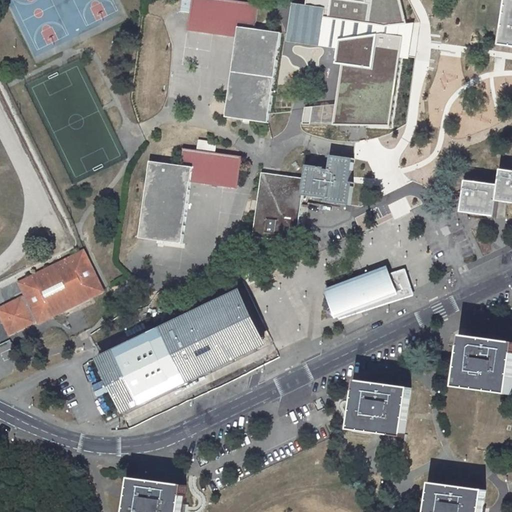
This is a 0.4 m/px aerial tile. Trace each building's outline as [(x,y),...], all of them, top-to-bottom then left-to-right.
[(236,38),(227,120),(269,125),(279,33),(253,30),(257,6),(215,0),(182,0),(180,12),(191,13),(188,31),(236,38)] [(307,0),(306,10),(296,9),(293,35),(320,39),(323,18),(368,23),(371,4),(366,4),(366,0),(307,0)] [(143,102),(171,105),(178,23),(150,20),(143,102)] [(445,38),(461,39),(462,23),(446,22),(445,38)] [(371,33),(351,30),(347,69),(353,70),(351,89),(336,88),(333,115),(362,119),(364,101),(370,101),(369,107),(389,109),(393,74),(388,74),(390,58),(400,60),(402,41),(383,38),(382,42),(371,40),(371,33)] [(445,59),(458,59),(458,43),(446,43),(445,59)] [(436,73),(435,79),(450,81),(451,75),(436,73)] [(149,161),(138,238),(181,243),(190,181),(237,187),(241,153),(216,151),(217,141),(199,140),(197,149),(182,147),(179,164),(149,161)] [(351,155),(331,152),(330,168),(322,168),(322,165),(306,163),(305,177),(279,175),(279,180),(261,178),(253,236),(296,241),(303,193),(326,196),(326,200),(350,202),(352,181),(348,180),(351,155)] [(511,172),(502,171),(500,186),(469,183),(467,212),(496,216),(498,202),(511,203),(511,172)] [(279,175),(261,172),(261,178),(279,180),(279,175)] [(26,298),(0,310),(0,313),(13,339),(40,325),(42,329),(109,295),(87,251),(19,285),(26,298)] [(368,306),(409,291),(408,290),(405,286),(400,281),(394,277),(391,276),(389,269),(327,291),(337,318),(368,306)] [(187,316),(98,359),(124,415),(268,345),(242,290),(187,316)] [(511,343),(466,337),(458,385),(511,393),(511,343)] [(412,390),(359,383),(352,432),(405,439),(412,390)] [(182,511),(186,488),(135,481),(130,511),(182,511)] [(483,511),(486,493),(433,485),(428,511),(483,511)]
